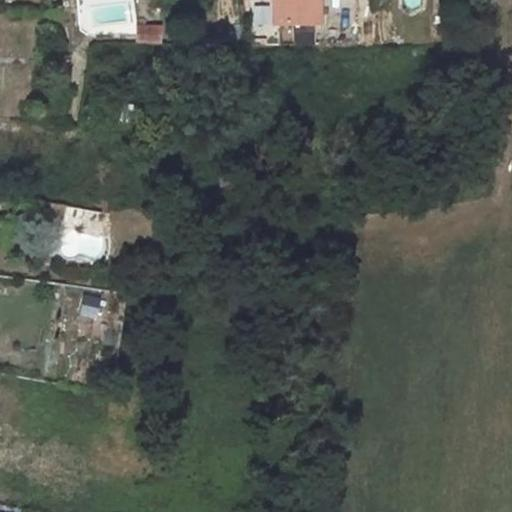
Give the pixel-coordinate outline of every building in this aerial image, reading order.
[(78,0),(78,8),(100,8),(100,0),(78,0)] [(265,0),(260,0),(247,2),(250,31),(269,29),(265,0)] [(274,48),(315,51),(319,0),(274,0),(273,20),(277,20),(274,48)] [(136,26),(135,44),(159,45),(159,27),(136,26)] [(98,42),(98,63),(119,64),(120,43),(98,42)] [(80,296),(80,318),(99,318),(99,297),(80,296)]
